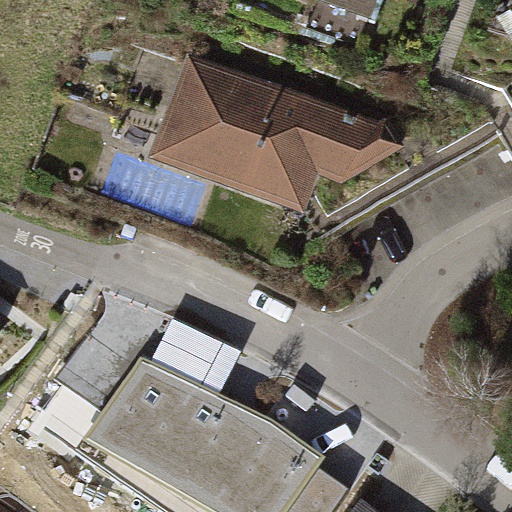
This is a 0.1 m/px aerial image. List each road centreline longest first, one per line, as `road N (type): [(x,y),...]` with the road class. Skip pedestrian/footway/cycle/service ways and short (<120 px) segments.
road 1 (residential): [(0,222),(227,310),(357,381)]
road 2 (residential): [(511,234),(437,278),(357,381)]
road 3 (residential): [(357,381),(511,498)]
